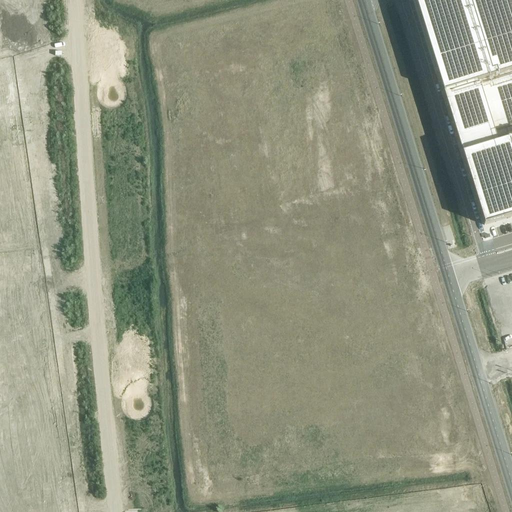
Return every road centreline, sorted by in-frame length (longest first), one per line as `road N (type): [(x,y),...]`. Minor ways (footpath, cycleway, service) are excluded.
road 1 (unclassified): [(115,511),(77,0)]
road 2 (unclassified): [(365,0),(511,475)]
